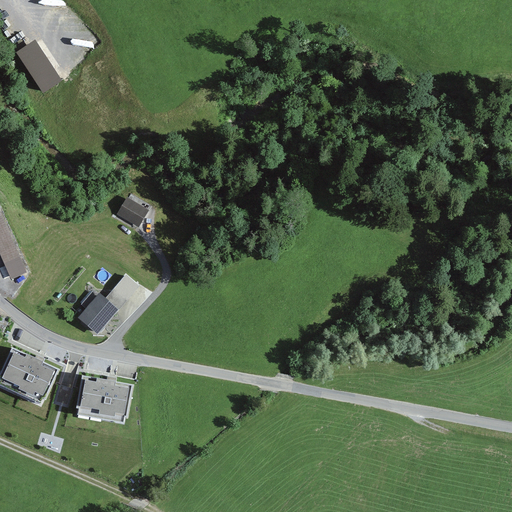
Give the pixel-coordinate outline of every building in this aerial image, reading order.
[(43,93),(62,81),(35,40),(16,52),(43,93)] [(139,227),(150,210),(128,197),(117,215),(139,227)] [(27,273),(0,210),(0,252),(12,279),(27,273)] [(116,286),(106,298),(119,309),(129,298),(116,286)] [(89,304),(100,292),(95,288),(84,300),(89,304)] [(119,309),(106,298),(100,293),(78,318),(97,334),(119,309)] [(39,360),(13,348),(0,375),(0,377),(1,379),(0,381),(0,384),(41,404),(44,398),(46,400),(60,370),(39,360)] [(113,380),(82,374),(76,408),(79,409),(78,414),(123,422),(124,418),(128,419),(135,384),(113,380)] [(67,387),(61,385),(57,402),(68,405),(72,389),(67,387)]
